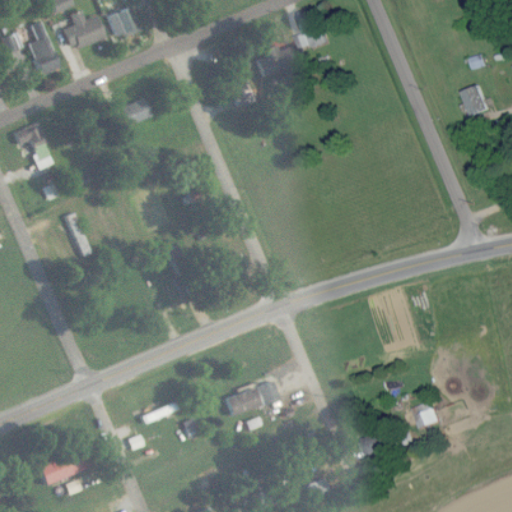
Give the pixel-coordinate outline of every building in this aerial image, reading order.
[(48,0),(54,13),(71,6),(69,0),(48,0)] [(107,15),(114,38),(135,31),(128,8),(107,15)] [(103,36),(94,15),(83,20),(79,10),(68,15),(72,25),(60,30),(69,51),(103,36)] [(57,69),(40,21),(29,25),(34,41),(26,44),(38,76),(57,69)] [(328,42),(324,27),(296,35),(300,50),(328,42)] [(277,51),(274,45),(260,51),(262,57),(254,60),(262,79),(303,62),(295,44),(277,51)] [(236,105),(251,100),(241,71),(226,76),(236,105)] [(473,116),(490,109),(481,85),(464,92),(473,116)] [(125,126),(148,117),(141,98),(118,106),(125,126)] [(46,142),(37,122),(17,131),(34,171),(51,164),(43,144),(46,142)] [(47,201),(58,196),(51,183),(41,188),(47,201)] [(256,387),(262,406),(278,401),(272,382),(256,387)] [(257,406),(251,389),(223,399),(229,416),(257,406)] [(420,429),(440,424),(434,402),(415,408),(420,429)] [(259,427),(257,418),(244,422),(246,430),(259,427)] [(369,456),(388,453),(385,434),(366,438),(369,456)] [(131,451),(143,446),(139,435),(126,440),(131,451)] [(42,486),(87,466),(78,447),(34,467),(42,486)] [(303,486),(309,500),(327,492),(322,478),(303,486)]
